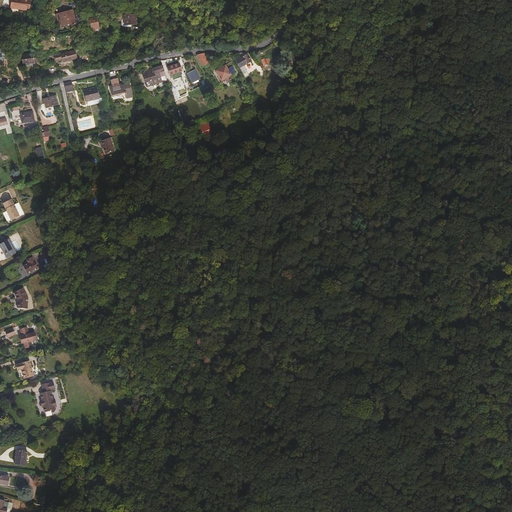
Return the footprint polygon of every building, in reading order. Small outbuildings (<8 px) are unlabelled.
[(30,13),(32,2),(20,0),(11,0),(10,10),(30,13)] [(74,26),(71,16),(57,19),(59,25),(62,25),(63,29),(74,26)] [(135,30),(135,20),(124,20),(123,29),(120,30),(123,33),(130,33),(130,30),(135,30)] [(100,35),(98,22),(90,24),(92,37),(100,35)] [(11,59),(9,54),(8,50),(0,51),(0,70),(10,68),(8,60),(11,60),(11,59)] [(77,60),(76,55),(75,51),(68,53),(61,54),(63,63),(77,60)] [(38,63),(37,57),(36,53),(30,54),(23,56),(24,61),(26,67),(38,63)] [(253,62),(252,60),(248,56),(245,58),(238,64),(242,71),(246,68),(253,62)] [(210,65),(207,60),(205,57),(203,57),(198,59),(199,62),(204,69),(210,66),(210,65)] [(179,65),(168,67),(171,80),(182,77),(179,65)] [(221,85),(233,77),(237,75),(235,70),(232,67),(229,69),(227,67),(218,72),(215,74),(221,85)] [(163,79),(166,77),(163,68),(154,70),(155,73),(154,73),(152,71),(143,74),(146,83),(148,89),(160,85),(160,84),(164,82),(163,79)] [(134,98),(133,92),(131,85),(124,86),(123,84),(112,86),(113,92),(114,98),(124,96),(125,100),(134,98)] [(75,94),(74,89),(73,86),(65,88),(67,96),(75,94)] [(97,94),(95,86),(93,86),(82,89),(84,100),(97,97),(97,94)] [(58,107),(57,103),(55,98),(49,100),(43,101),(46,111),(51,109),(58,107)] [(35,119),(33,114),(31,109),(24,111),(17,114),(18,119),(20,124),(31,121),(35,119)] [(208,121),(201,123),(203,130),(210,127),(208,121)] [(0,124),(0,122),(0,125),(1,129),(2,130),(9,128),(7,122),(0,124)] [(51,136),(50,130),(49,126),(43,127),(45,137),(51,136)] [(113,153),(109,140),(99,143),(106,156),(113,153)] [(20,215),(12,199),(8,191),(0,195),(0,197),(7,212),(10,219),(20,215)] [(17,255),(13,247),(9,242),(0,246),(0,250),(6,262),(17,255)] [(38,270),(37,269),(33,261),(31,259),(26,262),(28,266),(22,269),(27,277),(38,270)] [(29,309),(29,298),(22,289),(14,294),(18,300),(18,302),(18,310),(29,309)] [(31,338),(29,332),(24,333),(22,327),(16,328),(17,335),(19,341),(20,346),(26,344),(25,339),(31,338)] [(41,361),(39,355),(33,356),(32,360),(33,363),(41,361)] [(28,373),(24,358),(15,361),(11,362),(13,368),(17,367),(19,375),(28,373)] [(47,395),(45,387),(49,386),(47,379),(44,380),(43,380),(36,381),(38,389),(35,390),(36,396),(35,398),(36,402),(38,403),(39,408),(45,407),(46,408),(48,408),(49,405),(49,403),(50,401),(49,397),(47,395)] [(26,467),(27,453),(16,452),(14,465),(26,467)] [(0,474),(0,484),(8,486),(10,476),(0,474)] [(37,501),(44,504),(47,493),(40,491),(37,501)]
